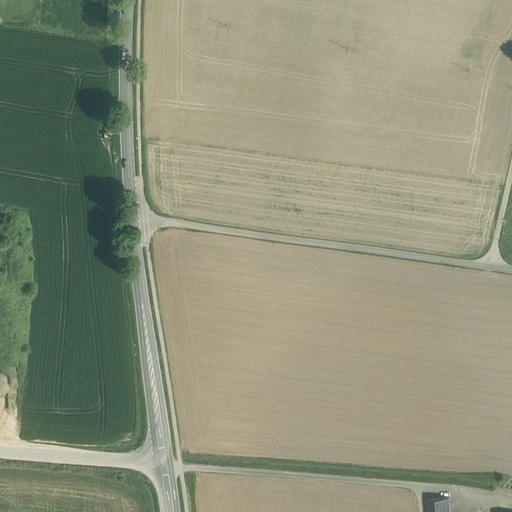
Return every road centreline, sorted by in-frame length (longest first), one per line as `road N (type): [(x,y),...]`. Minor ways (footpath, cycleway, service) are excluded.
road 1 (unclassified): [(132,219),(490,267)]
road 2 (secondary): [(171,511),(132,219)]
road 3 (secondary): [(132,219),(127,0)]
